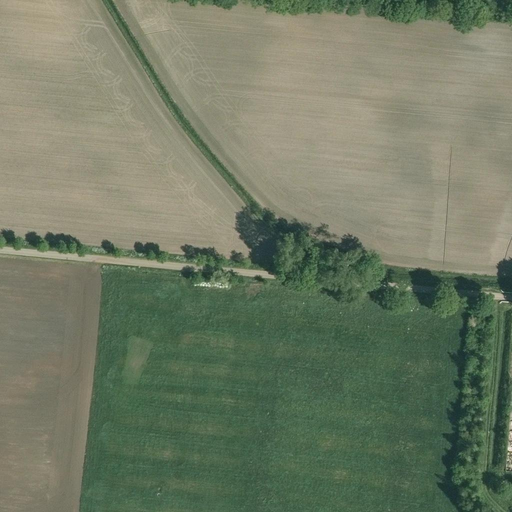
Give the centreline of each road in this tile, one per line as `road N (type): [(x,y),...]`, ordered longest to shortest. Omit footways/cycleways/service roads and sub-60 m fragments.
road 1 (unclassified): [(0,251),(511,298)]
road 2 (track): [(492,297),(476,474),(504,511)]
